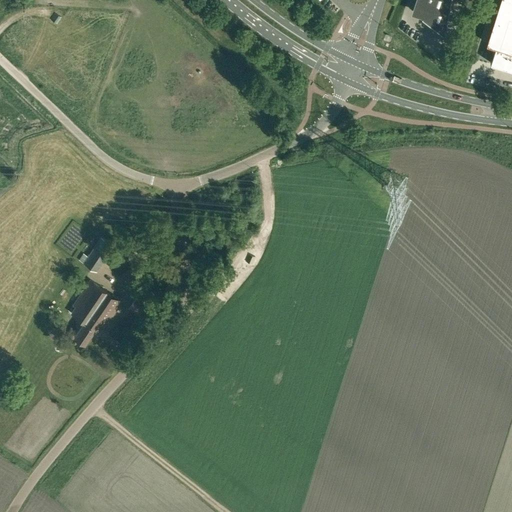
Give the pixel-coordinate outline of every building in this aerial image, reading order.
[(450,0),(418,0),(415,10),(423,13),(421,17),(444,34),(450,0)] [(511,0),(498,0),(486,42),(495,45),(490,62),(511,69),(511,0)] [(61,17),(54,13),(50,19),(56,24),(61,17)] [(97,271),(115,245),(101,236),(88,255),(84,253),(79,260),(97,271)] [(255,258),(248,255),(246,263),(253,265),(255,258)] [(74,304),(76,306),(104,324),(105,322),(107,324),(123,300),(91,279),(74,304)] [(134,302),(145,310),(151,301),(140,293),(134,302)] [(104,324),(76,306),(72,313),(85,321),(75,336),(86,343),(95,328),(99,331),(104,324)]
